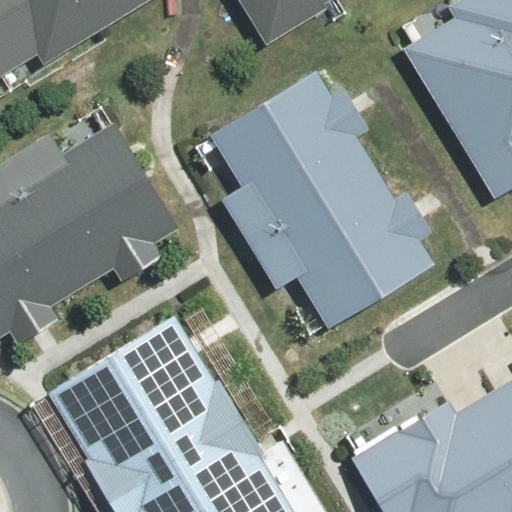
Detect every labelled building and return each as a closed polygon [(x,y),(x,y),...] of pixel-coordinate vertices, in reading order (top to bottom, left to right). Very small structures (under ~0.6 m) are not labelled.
[(0,0),(0,90),(152,0),(0,0)] [(237,0),(258,34),(314,0),(237,0)] [(511,0),(478,0),(483,8),(423,44),(511,190),(511,0)] [(446,277),(329,83),(230,143),(261,194),(245,204),(299,294),(315,284),(347,336),(446,277)] [(195,247),(118,120),(0,190),(0,350),(6,360),(195,247)] [(309,511),(194,320),(66,396),(136,511),(309,511)] [(511,511),(511,355),(343,456),(376,511),(511,511)]
